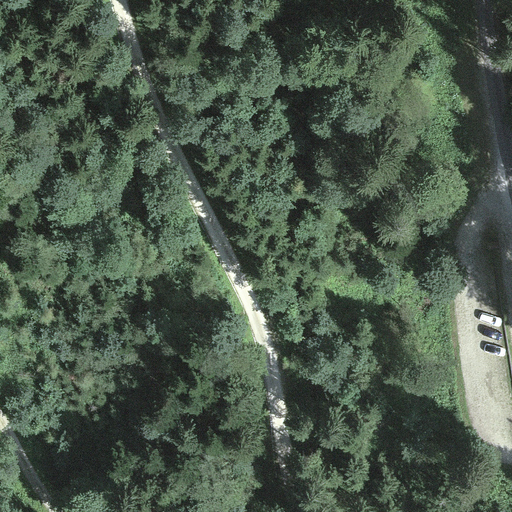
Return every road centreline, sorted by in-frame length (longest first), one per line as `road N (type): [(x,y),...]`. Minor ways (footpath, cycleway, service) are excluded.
road 1 (track): [(300,511),(264,332),(169,145),(117,0)]
road 2 (unclassified): [(484,0),(511,165)]
